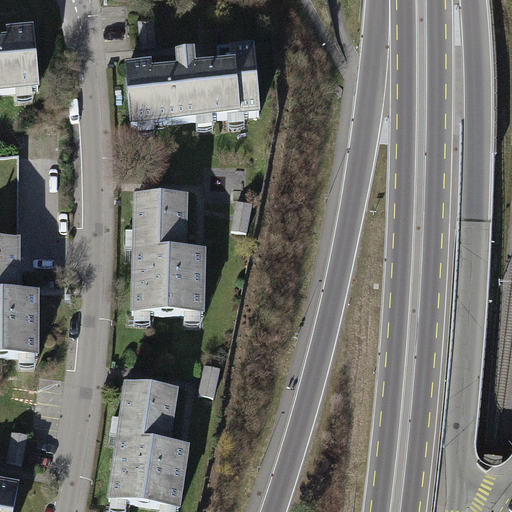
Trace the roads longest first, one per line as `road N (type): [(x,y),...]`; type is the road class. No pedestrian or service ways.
road 1 (secondary): [(388,0),(334,301),(273,511)]
road 2 (residential): [(74,0),(94,159),(90,359),(70,511)]
road 3 (primary): [(408,511),(432,236),(435,0)]
road 4 (primary): [(403,0),(403,234),(379,511)]
road 5 (secondary): [(458,473),(476,229),(473,0)]
